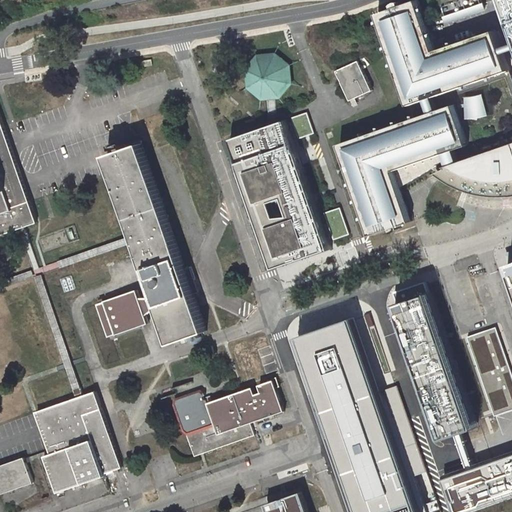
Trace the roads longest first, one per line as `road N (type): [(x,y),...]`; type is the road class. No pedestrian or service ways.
road 1 (residential): [(179,35),(274,319)]
road 2 (residential): [(274,319),(511,237)]
road 3 (unclassified): [(179,35),(358,0)]
road 4 (unclassified): [(0,67),(179,35)]
road 5 (residential): [(145,511),(315,453)]
road 6 (residential): [(274,319),(315,453)]
road 7 (unclassified): [(120,0),(0,34)]
